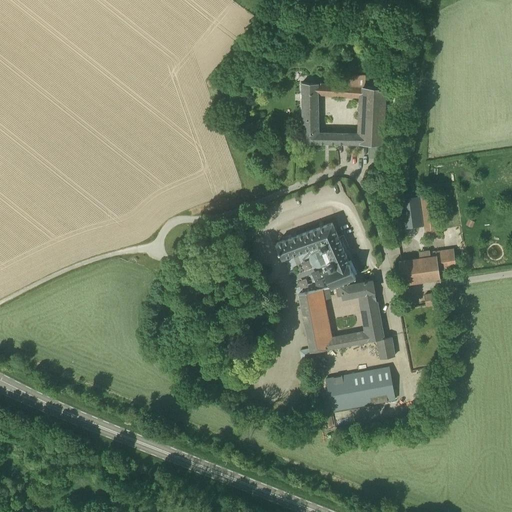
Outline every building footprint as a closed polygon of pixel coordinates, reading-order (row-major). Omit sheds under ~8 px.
[(403,33),(386,30),(385,41),(401,44),(403,33)] [(370,145),(370,160),(383,161),(387,89),(367,88),(367,76),(349,75),(347,87),(301,84),(304,144),(346,145),(370,145)] [(248,138),(265,132),(260,119),(243,125),(248,138)] [(420,197),(400,199),(402,219),(422,216),(420,197)] [(355,280),(332,224),(276,244),(281,259),(309,249),(311,254),(309,256),(309,259),(309,262),(311,265),(313,267),(316,268),(319,268),(322,268),(323,270),(331,287),(355,280)] [(402,285),(440,279),(437,256),(398,263),(402,285)] [(299,259),(291,260),(293,268),(300,266),(299,259)] [(309,284),(308,277),(301,278),(302,285),(309,284)] [(391,337),(383,338),(373,280),(341,284),(343,296),(361,294),(368,332),(330,337),(320,287),(298,292),(309,349),(309,350),(377,338),(381,358),(394,356),(391,337)] [(442,299),(440,293),(435,294),(434,294),(424,295),(426,305),(436,303),(435,300),(442,299)] [(311,361),(309,350),(309,349),(300,351),(302,362),(311,361)] [(332,411),(396,400),(390,367),(326,379),(332,411)]
